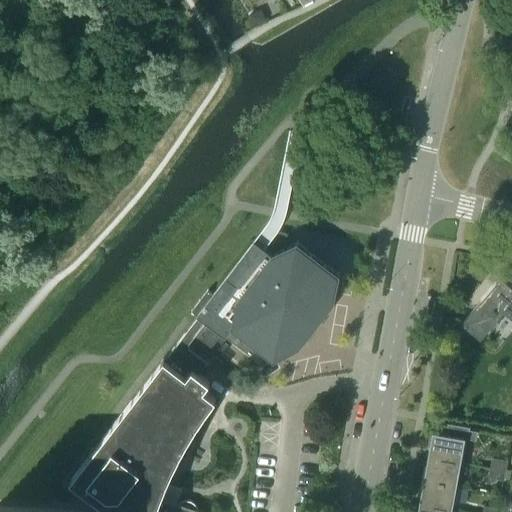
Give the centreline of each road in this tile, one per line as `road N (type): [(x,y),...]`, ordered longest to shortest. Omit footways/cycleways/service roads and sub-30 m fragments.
road 1 (tertiary): [(362,511),(391,378),(416,194)]
road 2 (tertiary): [(416,194),(461,0)]
